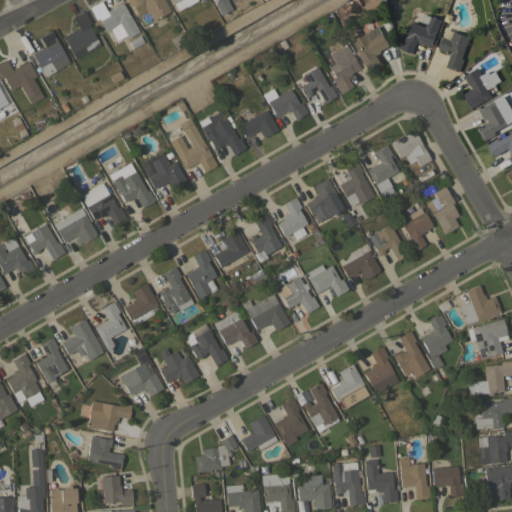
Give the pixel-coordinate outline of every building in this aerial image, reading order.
[(163,0),(169,10),(152,21),(146,10),(137,15),(132,5),(127,3),(125,0),(163,0)] [(197,0),(185,6),(177,11),(170,0),(197,0)] [(213,1),(215,0),(225,0),(230,9),(219,14),(213,1)] [(138,31),(126,38),(119,25),(105,32),(97,18),(95,20),(88,7),(100,1),(106,11),(121,2),(138,31)] [(61,36),(77,27),(71,17),(83,10),(90,23),(87,24),(99,45),(74,59),(61,36)] [(153,22),(162,15),(167,22),(158,28),(153,22)] [(425,27),(426,23),(422,22),(425,15),(431,17),(441,20),(437,33),(436,32),(431,48),(421,44),(420,45),(416,43),(412,53),(410,52),(409,54),(404,51),(404,50),(399,49),(403,38),(406,39),(412,23),(425,27)] [(358,47),(354,40),(378,26),(389,46),(379,52),(380,53),(376,56),(380,63),(366,71),(354,50),(358,47)] [(68,62),(44,76),(31,54),(44,47),(38,36),(50,29),(68,62)] [(469,38),(461,59),(463,60),(459,72),(445,67),(450,54),(438,50),(442,38),(445,29),(469,38)] [(127,41),(139,35),(142,42),(131,48),(127,41)] [(349,74),(350,75),(346,77),(351,86),(339,93),(333,83),(336,82),(335,80),(328,66),(333,63),(328,54),(345,44),(359,68),(349,74)] [(10,69),(26,60),(35,76),(31,78),(38,91),(26,98),(19,85),(10,90),(2,77),(0,78),(0,61),(4,59),(10,69)] [(327,86),(329,85),(335,96),(323,103),(315,89),(309,92),(310,93),(309,94),(310,95),(306,97),(305,96),(304,97),(302,94),(303,94),(299,86),(305,82),(301,74),(316,66),(327,86)] [(471,108),(470,108),(463,96),(464,96),(463,94),(472,89),(470,86),(469,86),(463,76),(477,68),(481,76),(487,72),(489,74),(494,71),(500,81),(494,84),(495,85),(487,89),(491,97),(471,109),(471,108)] [(107,75),(117,69),(121,77),(111,83),(107,75)] [(297,104),(300,102),(306,112),(294,119),(288,110),(284,112),(284,111),(275,116),(267,102),(266,103),(261,94),(271,88),(276,96),(289,88),(297,104)] [(0,91),(6,102),(5,103),(9,108),(0,113),(0,91)] [(502,96),(503,97),(504,96),(504,97),(509,94),(510,95),(511,94),(511,95),(511,105),(510,107),(511,110),(511,124),(511,125),(510,122),(494,132),(495,135),(485,141),(478,128),(488,122),(486,120),(484,121),(478,110),(502,96)] [(265,109),(276,129),(262,137),(257,128),(253,130),(254,131),(244,137),(237,125),(265,109)] [(19,136),(7,114),(13,111),(25,133),(19,136)] [(236,139),(238,137),(245,148),(232,155),(227,145),(223,144),(213,150),(212,147),(213,146),(209,140),(207,141),(199,127),(208,121),(207,118),(219,111),(224,119),(225,118),(236,139)] [(230,119),(237,115),(240,121),(234,125),(230,119)] [(215,164),(212,166),(213,166),(203,171),(197,161),(184,169),(168,141),(178,135),(185,148),(190,145),(177,123),(188,117),(193,125),(215,164)] [(429,159),(418,166),(414,159),(408,163),(403,154),(398,157),(391,144),(390,144),(388,142),(402,134),(403,135),(412,129),(429,159)] [(511,133),(511,160),(511,161),(509,157),(510,156),(510,155),(511,154),(508,148),(494,156),(488,144),(498,139),(499,141),(511,133)] [(379,161),(373,151),(385,144),(391,155),(388,156),(397,171),(385,177),(393,190),(381,197),(365,169),(379,161)] [(163,154),(169,151),(172,155),(166,159),(163,154)] [(185,181),(172,189),(168,182),(163,185),(162,183),(153,188),(146,176),(150,174),(145,165),(150,162),(149,161),(162,154),(167,164),(174,160),(185,181)] [(370,193),(357,200),(357,201),(349,206),(337,184),(349,178),(343,168),(355,161),(360,171),(359,172),(370,193)] [(129,162),(145,191),(148,190),(153,199),(151,201),(152,201),(141,207),(135,195),(124,202),(118,191),(117,191),(107,174),(129,162)] [(433,167),(438,164),(441,169),(436,172),(433,167)] [(334,182),(328,172),(334,169),(339,179),(334,182)] [(338,199),(337,199),(341,207),(337,210),(339,213),(334,216),(332,213),(318,221),(316,219),(314,221),(303,203),(313,197),(312,196),(316,193),(312,185),(325,177),(338,199)] [(101,182),(116,208),(119,206),(125,217),(112,224),(107,215),(103,217),(102,216),(100,217),(99,215),(92,219),(78,195),(101,182)] [(434,196),(432,192),(443,185),(452,201),(450,203),(457,215),(452,218),(456,225),(442,233),(424,202),(434,196)] [(276,223),(282,219),(281,217),(283,216),(283,215),(287,213),(282,204),(294,196),(300,207),(297,208),(306,223),(301,226),(305,233),(295,239),(291,232),(283,236),(276,223)] [(4,206),(11,203),(13,209),(6,212),(4,206)] [(80,208),(95,234),(76,244),(74,239),(76,238),(75,235),(62,242),(52,223),(80,208)] [(356,213),(361,210),(365,216),(359,219),(356,213)] [(422,211),(431,226),(422,231),(422,232),(418,234),(423,244),(421,245),(422,246),(417,249),(416,248),(411,251),(404,238),(402,239),(396,229),(401,226),(400,224),(422,211)] [(342,216),(347,212),(354,222),(348,226),(342,216)] [(279,245),(264,254),(266,257),(257,262),(252,253),(255,252),(250,242),(249,243),(248,239),(254,236),(254,237),(260,234),(252,220),(264,214),(270,224),(268,225),(279,245)] [(55,243),(57,242),(63,251),(50,259),(42,246),(37,249),(38,250),(36,251),(37,252),(33,254),(33,253),(31,254),(30,251),(31,250),(22,236),(43,223),(55,243)] [(400,244),(402,243),(407,253),(395,260),(387,246),(382,250),(383,251),(382,252),(382,253),(378,255),(378,254),(376,255),(375,252),(375,251),(367,236),(388,224),(400,244)] [(218,266),(212,254),(222,248),(222,250),(226,247),(221,238),(236,230),(247,250),(218,266)] [(25,260),(28,259),(33,268),(21,275),(15,266),(2,274),(0,270),(0,242),(11,236),(25,260)] [(378,270),(377,271),(378,272),(366,278),(366,277),(364,278),(359,269),(356,271),(356,272),(346,278),(339,266),(344,263),(342,260),(346,258),(345,257),(348,253),(347,252),(357,247),(361,253),(367,250),(378,270)] [(193,269),(192,268),(196,265),(191,255),(203,249),(209,259),(206,260),(214,276),(210,278),(215,289),(209,293),(209,291),(196,298),(184,274),(193,269)] [(288,252),(293,249),(296,254),(291,257),(288,252)] [(338,280),(340,278),(346,289),(334,295),(328,285),(315,293),(306,278),(308,277),(306,272),(320,264),(323,269),(330,264),(338,280)] [(191,303),(178,311),(176,308),(168,313),(161,302),(162,301),(159,294),(158,295),(156,292),(168,285),(161,273),(173,266),(179,276),(177,277),(191,303)] [(302,284),(305,282),(308,287),(305,289),(309,296),(311,295),(317,306),(305,313),(298,301),(286,307),(270,279),(278,274),(284,283),(297,276),(302,284)] [(122,307),(131,302),(130,300),(134,298),(130,291),(144,283),(156,304),(150,307),(153,313),(132,325),(122,307)] [(477,284),(481,294),(482,294),(484,299),(493,295),(498,311),(463,324),(457,306),(469,302),(464,289),(477,284)] [(274,330),(269,323),(265,326),(264,324),(255,329),(243,308),(249,304),(250,305),(271,293),(288,322),(274,330)] [(436,305),(444,300),(448,307),(440,312),(436,305)] [(106,319),(100,308),(112,301),(118,311),(116,313),(125,328),(108,337),(112,344),(109,349),(105,350),(92,326),(106,319)] [(235,310),(247,332),(250,330),(255,341),(251,343),(251,344),(246,347),(246,346),(243,348),(238,338),(234,341),(233,340),(224,345),(212,323),(235,310)] [(438,313),(444,323),(441,325),(450,340),(442,344),(445,349),(435,354),(441,364),(433,368),(427,358),(428,358),(425,353),(427,352),(419,338),(427,333),(427,332),(431,329),(426,320),(438,313)] [(102,351),(87,359),(83,353),(78,355),(75,349),(66,354),(59,342),(69,336),(70,337),(73,336),(68,326),(83,318),(102,351)] [(501,318),(506,338),(497,341),(500,352),(487,355),(488,356),(484,357),(484,356),(478,358),(473,339),(468,340),(465,329),(470,328),(469,327),(501,318)] [(182,336),(189,332),(188,330),(203,322),(218,349),(220,348),(225,358),(213,365),(206,351),(203,353),(204,354),(195,359),(187,346),(188,345),(182,336)] [(420,355),(424,353),(430,364),(426,367),(427,368),(413,377),(409,370),(402,374),(394,359),(393,359),(391,356),(401,351),(402,352),(404,351),(396,337),(408,330),(414,341),(412,342),(420,355)] [(66,368),(53,376),(54,378),(45,382),(34,362),(45,355),(38,343),(50,336),(56,347),(54,348),(66,368)] [(362,373),(369,369),(368,367),(371,365),(370,364),(373,362),(368,353),(380,346),(386,356),(384,358),(396,380),(374,393),(362,373)] [(162,387),(148,395),(143,388),(139,391),(138,389),(129,394),(122,383),(118,376),(138,364),(131,352),(139,347),(162,387)] [(197,374),(182,382),(179,377),(176,379),(174,377),(164,382),(158,371),(159,370),(158,368),(163,365),(164,367),(165,366),(157,352),(164,347),(168,353),(174,350),(179,358),(185,355),(197,374)] [(28,363),(26,364),(34,379),(32,381),(42,399),(29,406),(24,398),(17,402),(4,379),(11,376),(10,374),(12,372),(12,371),(16,369),(11,359),(22,353),(28,363)] [(499,364),(499,361),(511,360),(511,363),(511,374),(500,375),(502,391),(491,392),(490,395),(486,395),(485,392),(466,394),(465,381),(483,380),(482,365),(499,364)] [(363,385),(362,385),(366,392),(354,405),(345,396),(343,398),(342,396),(335,400),(328,388),(337,383),(336,382),(341,379),(337,371),(351,363),(363,385)] [(330,384),(324,373),(329,370),(334,381),(330,384)] [(336,416),(335,417),(337,420),(316,432),(309,420),(308,420),(307,417),(308,417),(304,410),(303,410),(300,405),(306,401),(309,406),(314,403),(307,389),(319,382),(325,392),(323,393),(336,416)] [(0,388),(4,395),(6,393),(15,409),(0,417),(4,423),(0,425),(0,388)] [(306,429),(293,436),(295,440),(284,446),(271,423),(285,415),(279,404),(291,397),(297,408),(295,409),(306,429)] [(501,401),(501,398),(511,397),(511,411),(501,413),(502,426),(474,428),(473,419),(472,419),(471,404),(478,404),(478,403),(501,401)] [(117,405),(118,402),(130,404),(127,418),(117,416),(116,421),(115,420),(114,423),(112,423),(111,430),(97,428),(97,429),(85,426),(90,400),(117,405)] [(430,423),(434,414),(439,417),(435,425),(430,423)] [(273,435),(272,435),(275,440),(258,450),(255,445),(245,451),(238,439),(248,433),(247,431),(250,429),(247,423),(262,415),(273,435)] [(20,434),(28,430),(29,433),(22,438),(20,434)] [(503,435),(502,432),(511,431),(511,445),(504,446),(505,451),(503,451),(504,461),(478,463),(477,447),(486,446),(485,437),(503,435)] [(354,436),(358,433),(362,440),(358,442),(354,436)] [(193,456),(201,454),(200,449),(221,445),(218,440),(229,434),(235,445),(225,451),(227,464),(219,465),(220,467),(196,472),(193,456)] [(85,460),(90,435),(107,439),(107,438),(110,439),(109,445),(107,445),(106,452),(122,455),(119,469),(107,467),(108,464),(85,460)] [(348,446),(344,438),(350,435),(354,443),(348,446)] [(375,444),(376,457),(375,457),(376,473),(389,472),(391,489),(394,489),(395,500),(381,501),(380,491),(376,492),(376,490),(366,491),(366,489),(365,489),(362,460),(367,460),(366,445),(375,444)] [(40,448),(41,466),(29,467),(29,449),(40,448)] [(424,486),(426,485),(428,498),(414,499),(412,485),(399,486),(397,458),(406,457),(407,464),(422,462),(424,486)] [(356,470),(359,470),(360,476),(356,476),(357,492),(360,492),(361,503),(347,505),(346,495),(338,495),(338,492),(333,492),(332,480),(330,481),(330,475),(331,475),(330,463),(354,461),(355,469),(356,469),(356,470)] [(434,467),(434,465),(440,464),(440,467),(456,465),(457,482),(460,482),(461,494),(447,495),(446,484),(442,485),(441,484),(431,485),(430,468),(434,467)] [(511,465),(511,481),(507,482),(508,487),(506,487),(507,498),(493,499),(493,490),(484,490),(482,468),(511,465)] [(43,497),(40,497),(40,511),(16,511),(16,496),(23,495),(23,487),(30,487),(30,468),(41,468),(43,497)] [(286,472),(289,499),(291,498),(292,510),(290,510),(290,511),(278,511),(277,499),(262,501),(259,475),(286,472)] [(117,475),(118,485),(119,485),(120,490),(130,489),(131,503),(119,504),(119,501),(102,502),(100,476),(117,475)] [(329,506),(327,506),(327,508),(315,509),(314,508),(313,508),(312,498),(308,498),(308,499),(297,500),(295,486),(300,486),(299,477),(304,477),(304,476),(311,475),(312,481),(313,481),(313,475),(319,475),(320,484),(327,483),(329,506)] [(193,511),(192,497),(190,497),(189,484),(202,483),(203,495),(198,496),(199,500),(218,499),(218,511),(193,511)] [(257,511),(241,511),(241,506),(236,507),(236,505),(225,506),(223,485),(240,484),(241,491),(256,489),(257,511)] [(48,511),(48,502),(49,502),(48,489),(52,489),(53,488),(56,488),(58,489),(63,488),(62,486),(69,486),(70,488),(74,487),(75,502),(74,502),(74,511),(48,511)] [(11,511),(0,511),(0,496),(11,496),(11,511)] [(306,501),(306,511),(295,511),(295,502),(306,501)]
